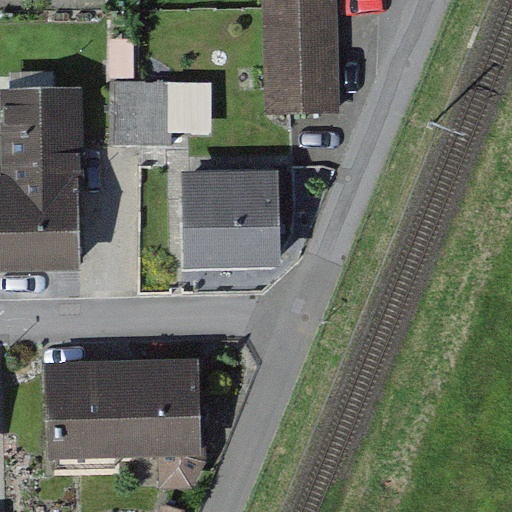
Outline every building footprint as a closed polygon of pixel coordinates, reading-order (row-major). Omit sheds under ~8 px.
[(332,0),(268,0),(272,110),(336,108),(332,0)] [(169,77),(173,133),(216,130),(213,75),(169,77)] [(114,136),(167,136),(167,77),(115,77),(114,136)] [(74,96),(9,98),(11,187),(0,187),(0,269),(73,268),(70,183),(77,183),(74,96)] [(273,181),(193,183),(195,268),(276,265),(273,181)] [(209,353),(53,362),(59,458),(215,448),(209,353)]
